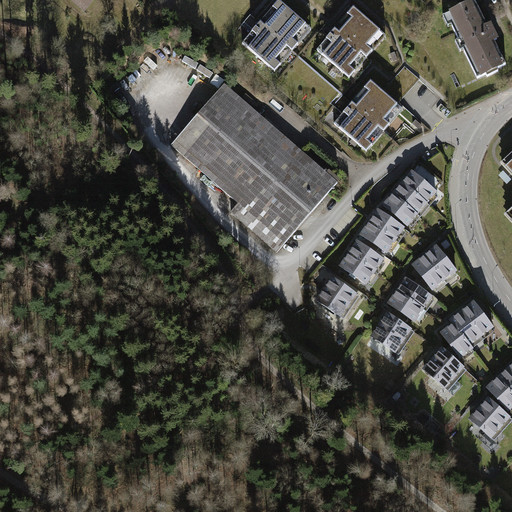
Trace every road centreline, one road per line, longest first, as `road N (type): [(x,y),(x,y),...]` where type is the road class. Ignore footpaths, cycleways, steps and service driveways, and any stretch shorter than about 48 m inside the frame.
road 1 (track): [(0,23),(159,184),(217,262),(251,335),(284,377),(443,511)]
road 2 (track): [(245,320),(216,347),(53,439),(0,482)]
road 3 (residential): [(282,275),(382,166),(443,134),(482,135)]
road 4 (track): [(0,235),(34,202),(85,198),(193,227)]
road 5 (secondary): [(511,302),(470,218),(468,171),(482,135)]
